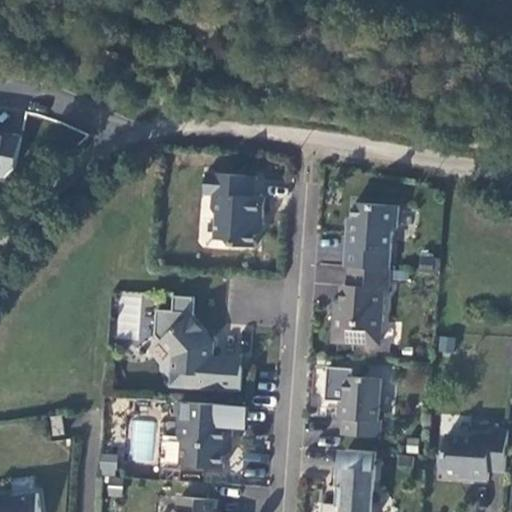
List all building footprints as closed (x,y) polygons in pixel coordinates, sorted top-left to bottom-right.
[(0,174),(9,177),(18,169),(24,137),(0,132),(0,174)] [(216,217),(214,240),(226,242),(231,247),(255,249),(257,231),(262,227),(264,199),(254,198),(256,178),(205,175),(204,196),(213,196),(211,211),(216,217)] [(347,231),(344,268),(349,269),(389,272),(392,234),(397,230),(398,208),(354,204),(352,231),(347,231)] [(389,272),(349,269),(349,270),(348,287),(343,287),(341,320),(335,320),(334,336),(341,342),(379,345),(383,291),(388,291),(389,272)] [(118,294),(118,339),(144,339),(144,295),(118,294)] [(183,388),(240,392),(243,361),(211,359),(211,352),(205,345),(209,341),(205,336),(206,334),(191,316),(161,343),(173,358),(172,374),(185,375),(183,388)] [(378,422),(381,380),(350,378),(346,383),(344,403),(340,402),(338,420),(343,420),(342,436),(379,439),(380,422),(378,422)] [(233,427),(234,408),(175,403),(175,417),(179,418),(177,438),(182,443),(181,467),(223,470),(225,447),(230,448),(232,427),(233,427)] [(50,415),(53,434),(65,432),(63,415),(50,415)] [(131,419),(128,462),(153,463),(156,421),(131,419)] [(506,474),(509,432),(491,430),(491,435),(474,434),(470,438),(447,436),(446,452),(442,455),(441,471),(444,475),(471,477),(470,481),(489,482),(489,473),(506,474)] [(373,511),(377,454),(347,452),(346,468),(337,468),(336,489),(339,489),(338,508),(343,509),(342,511),(373,511)] [(398,455),(395,481),(409,483),(412,456),(398,455)] [(0,511),(40,511),(38,492),(15,496),(15,492),(0,493),(0,511)] [(216,511),(217,501),(180,499),(178,511),(216,511)]
